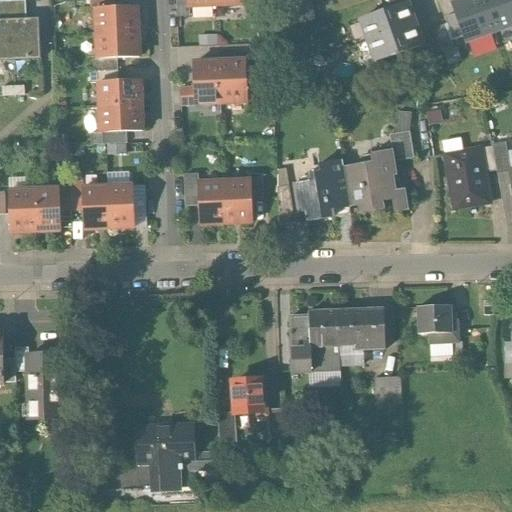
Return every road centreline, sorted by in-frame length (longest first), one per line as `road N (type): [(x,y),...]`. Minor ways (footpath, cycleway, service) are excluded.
road 1 (residential): [(511,265),(167,273)]
road 2 (residential): [(157,0),(167,273)]
road 3 (residential): [(167,273),(0,277)]
